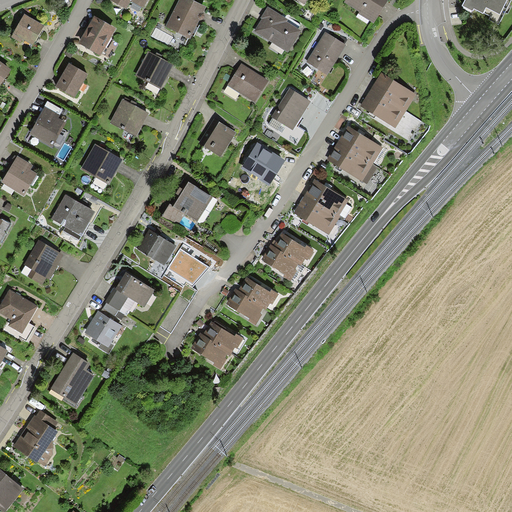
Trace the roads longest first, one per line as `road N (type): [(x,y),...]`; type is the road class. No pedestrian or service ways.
road 1 (primary): [(139,511),(483,103)]
road 2 (residential): [(241,0),(0,423)]
road 3 (residential): [(430,15),(388,26),(279,203),(177,340)]
road 4 (residential): [(0,149),(83,0)]
road 5 (track): [(355,511),(234,464)]
